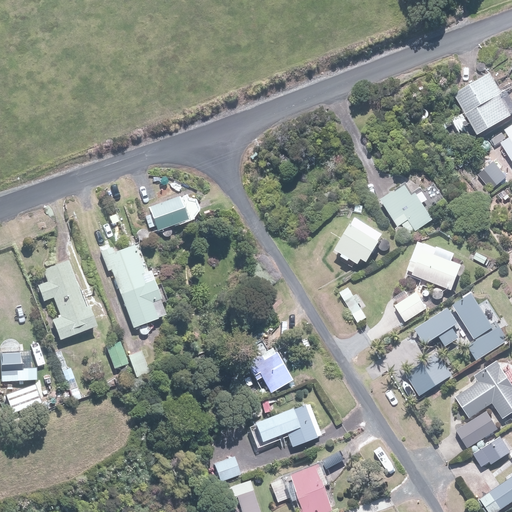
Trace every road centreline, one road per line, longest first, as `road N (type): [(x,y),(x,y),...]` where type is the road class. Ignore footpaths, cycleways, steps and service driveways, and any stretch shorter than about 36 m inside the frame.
road 1 (residential): [(448,511),(279,242),(198,130)]
road 2 (residential): [(198,130),(511,14)]
road 3 (residential): [(0,207),(198,130)]
